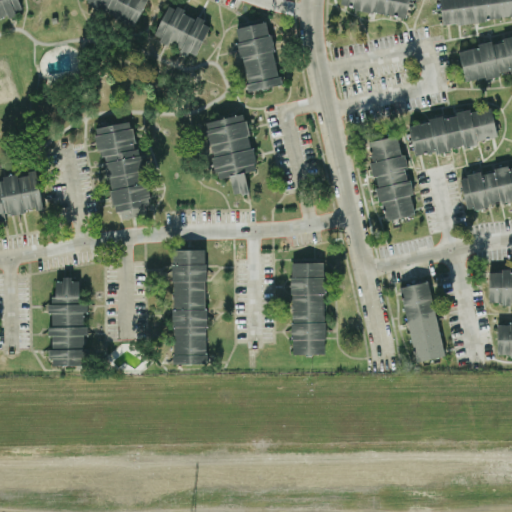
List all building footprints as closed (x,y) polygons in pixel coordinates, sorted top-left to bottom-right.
[(0,0),(0,17),(22,10),(18,0),(0,0)] [(82,0),(136,24),(146,0),(82,0)] [(406,17),(409,0),(341,0),(340,5),(406,17)] [(511,0),(439,0),(442,24),(511,16),(511,0)] [(210,23),(183,12),(184,10),(167,3),(153,37),(197,55),(210,23)] [(246,90),(279,85),(269,21),(237,26),(246,90)] [(464,80),(511,72),(511,36),(503,38),(503,40),(458,48),(464,80)] [(408,122),(414,154),(497,139),(491,107),(408,122)] [(248,191),(244,172),(257,169),(244,113),(204,121),(216,178),(229,176),(233,195),(248,191)] [(116,219),(146,214),(144,205),(149,204),(133,120),(94,127),(99,156),(105,155),(116,219)] [(368,141),(383,220),(415,214),(404,154),(401,155),(397,135),(368,141)] [(511,198),(511,165),(460,176),(466,208),(511,198)] [(0,220),(6,220),(5,213),(42,209),(37,171),(0,175),(1,188),(0,188),(0,220)] [(206,362),(205,248),(172,249),(173,363),(206,362)] [(291,353),(325,353),(325,262),(291,262),(291,353)] [(488,303),(511,303),(511,270),(488,270),(488,303)] [(86,364),(84,324),(83,311),(87,311),(87,302),(79,303),(79,278),(53,279),(54,303),(48,303),(48,312),(51,312),(52,324),(48,325),(48,334),(52,334),(52,349),(50,349),(50,365),(86,364)] [(400,286),(415,361),(443,356),(429,280),(400,286)] [(511,354),(511,322),(497,323),(497,355),(511,354)]
